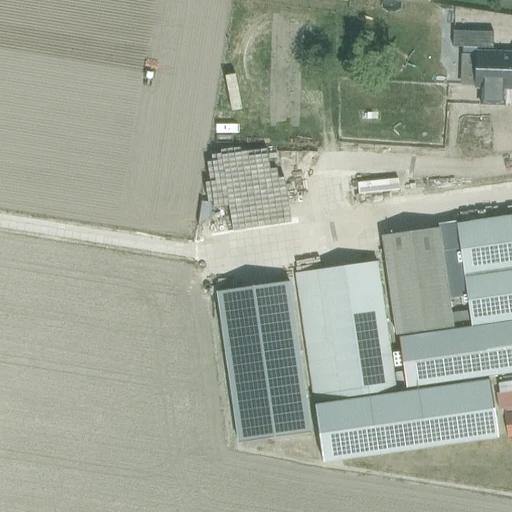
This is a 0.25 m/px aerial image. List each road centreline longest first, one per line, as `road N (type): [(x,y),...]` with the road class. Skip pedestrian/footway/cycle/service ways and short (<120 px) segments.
road 1 (unknown): [(0,235),(215,272),(309,265),(373,239)]
road 2 (unknown): [(511,185),(354,186),(346,196),(350,217),(373,239)]
road 3 (unknown): [(373,239),(388,246),(450,239),(511,221)]
